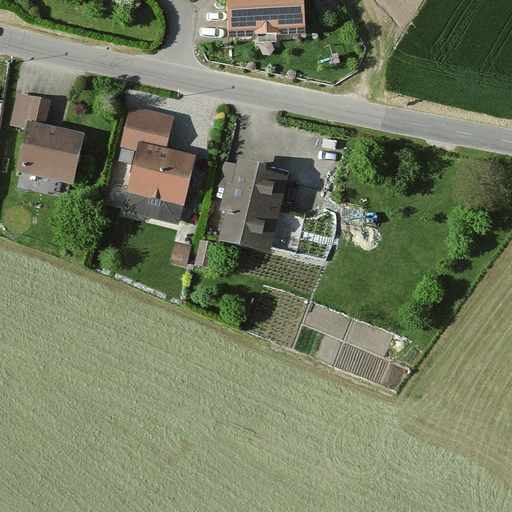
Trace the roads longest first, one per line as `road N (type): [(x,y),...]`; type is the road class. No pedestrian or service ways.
road 1 (tertiary): [(172,76),(511,142)]
road 2 (tertiary): [(0,38),(172,76)]
